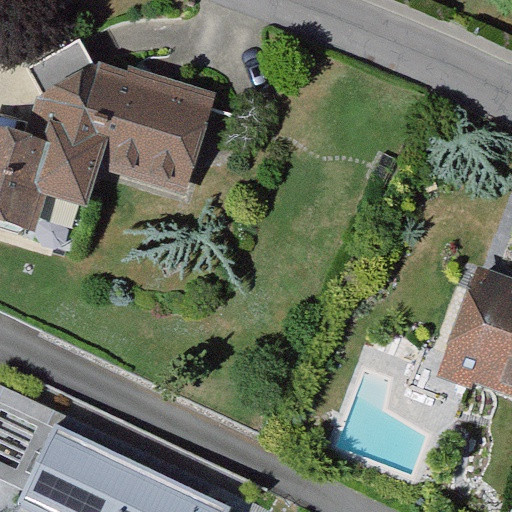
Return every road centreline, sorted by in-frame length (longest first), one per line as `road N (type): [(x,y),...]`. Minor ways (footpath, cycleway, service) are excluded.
road 1 (residential): [(331,511),(0,364)]
road 2 (residential): [(245,0),(511,107)]
